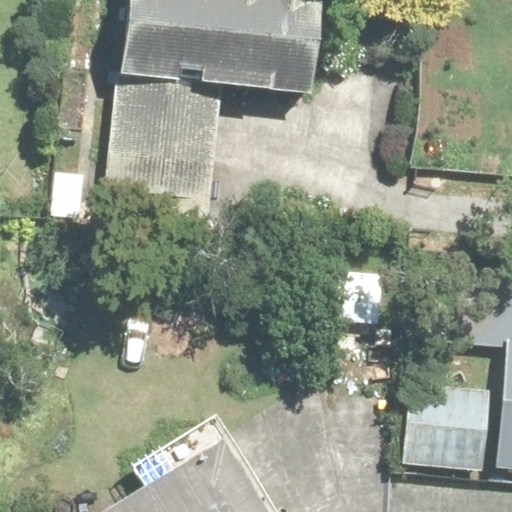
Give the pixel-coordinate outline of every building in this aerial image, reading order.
[(474,30),(477,0),(364,0),(363,20),(474,30)] [(268,13),(66,2),(60,125),(262,136),(268,13)] [(511,127),(472,127),(471,217),(511,217),(511,127)] [(155,146),(53,139),(44,271),(146,278),(155,146)] [(480,327),(403,320),(397,394),(474,400),(480,327)] [(434,511),(438,435),(343,431),(339,511),(434,511)] [(182,511),(166,483),(114,511),(182,511)]
